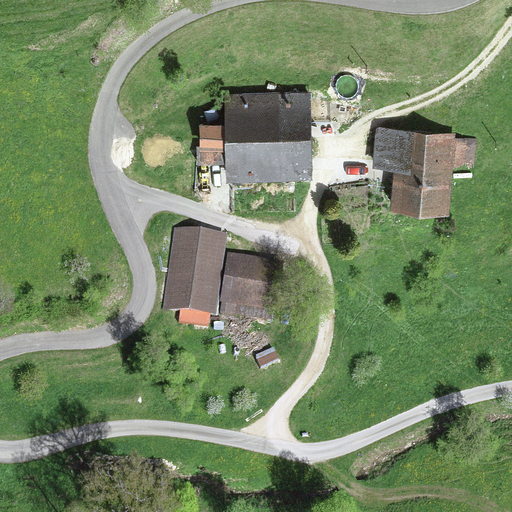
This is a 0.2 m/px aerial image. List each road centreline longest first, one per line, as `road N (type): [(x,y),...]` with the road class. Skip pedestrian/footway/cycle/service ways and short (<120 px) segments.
road 1 (residential): [(0,352),(102,336),(134,307),(137,269),(103,170),(107,92),(138,44),(230,0)]
road 2 (residential): [(511,388),(422,410),(323,451),(190,431),(0,446)]
road 3 (track): [(310,233),(327,291),(323,345),(268,442)]
road 4 (track): [(511,22),(492,53),(455,84),(380,106),(340,133)]
